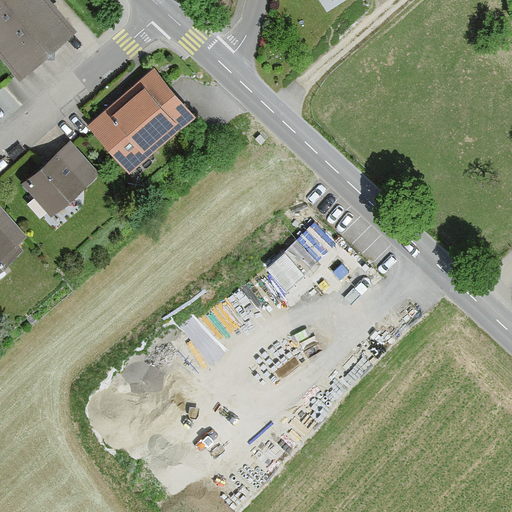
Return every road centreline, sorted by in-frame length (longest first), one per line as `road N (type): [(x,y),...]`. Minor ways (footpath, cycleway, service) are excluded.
road 1 (tertiary): [(511,334),(231,74)]
road 2 (residential): [(0,156),(164,14)]
